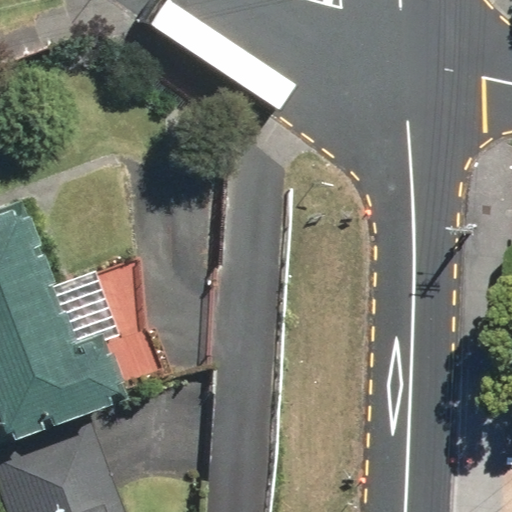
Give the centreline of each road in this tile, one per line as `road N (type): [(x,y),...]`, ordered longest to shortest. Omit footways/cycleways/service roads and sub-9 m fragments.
road 1 (tertiary): [(403,511),(418,81)]
road 2 (tertiary): [(418,81),(262,0)]
